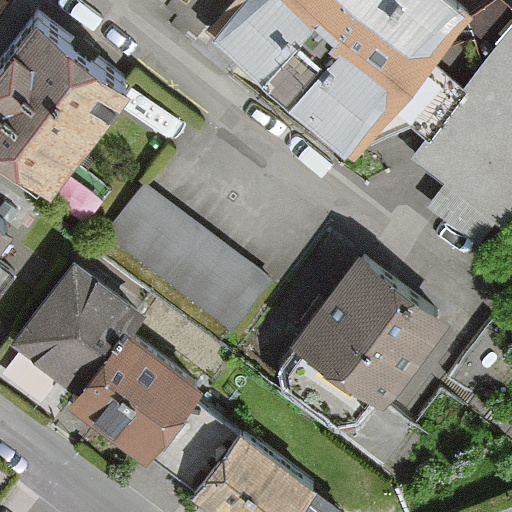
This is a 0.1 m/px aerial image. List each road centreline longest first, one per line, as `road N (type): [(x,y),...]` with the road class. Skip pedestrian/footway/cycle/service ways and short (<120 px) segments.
road 1 (residential): [(95,0),(356,204)]
road 2 (unknown): [(0,85),(218,321)]
road 3 (residential): [(0,428),(108,511)]
